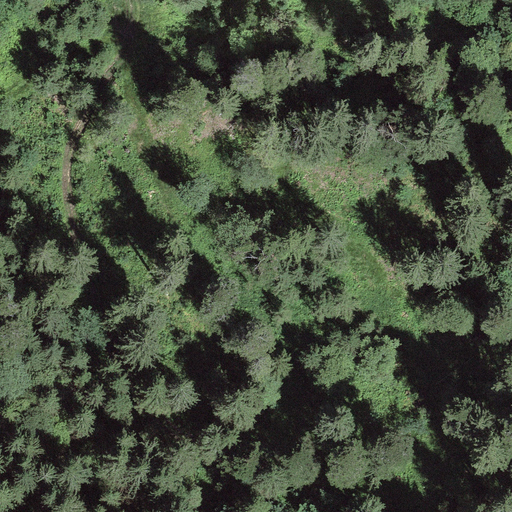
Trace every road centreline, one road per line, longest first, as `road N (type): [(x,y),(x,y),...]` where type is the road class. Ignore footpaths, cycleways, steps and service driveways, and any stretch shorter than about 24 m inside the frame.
road 1 (track): [(125,0),(132,26),(79,96),(66,179),(75,219),(44,246),(0,239)]
road 2 (track): [(0,94),(132,26),(206,0)]
